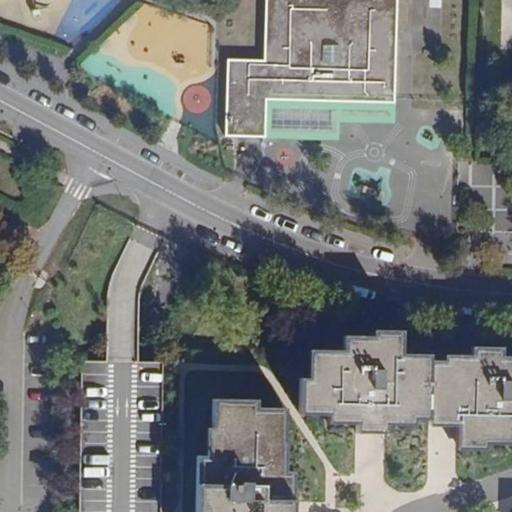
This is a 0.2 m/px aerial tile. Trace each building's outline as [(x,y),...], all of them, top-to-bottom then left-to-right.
[(226,134),(264,136),(265,98),(393,100),(395,0),(265,0),(265,61),(228,61),(226,134)] [(264,115),(393,117),(393,100),(265,98),(264,115)] [(399,355),(399,332),(370,332),(370,337),(342,337),(342,351),(308,351),(306,379),(300,380),(299,414),(326,414),(327,414),(328,422),(355,423),(355,432),(384,431),(385,424),(412,423),(412,419),(427,418),(427,425),(454,425),(455,448),(484,449),(484,443),(511,442),(511,357),(500,357),(499,349),(471,348),(471,356),(442,356),(441,362),(428,362),(427,355),(399,355)] [(291,511),(292,472),(284,471),(285,443),(283,442),(284,409),(256,408),(255,400),(213,400),(213,428),(207,428),(206,456),(198,456),(196,511),(291,511)] [(50,511),(50,495),(22,496),(22,511),(50,511)]
